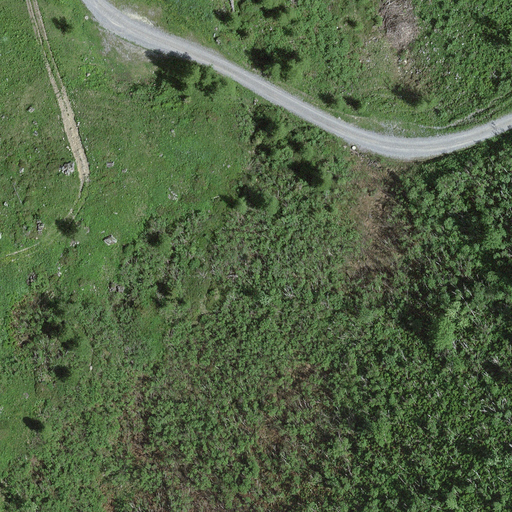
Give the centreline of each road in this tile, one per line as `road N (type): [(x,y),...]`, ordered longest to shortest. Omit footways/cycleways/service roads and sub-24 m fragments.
road 1 (track): [(94,0),(335,126),(395,148),(440,145),(511,120)]
road 2 (track): [(32,0),(86,177),(73,213),(42,249),(0,264)]
